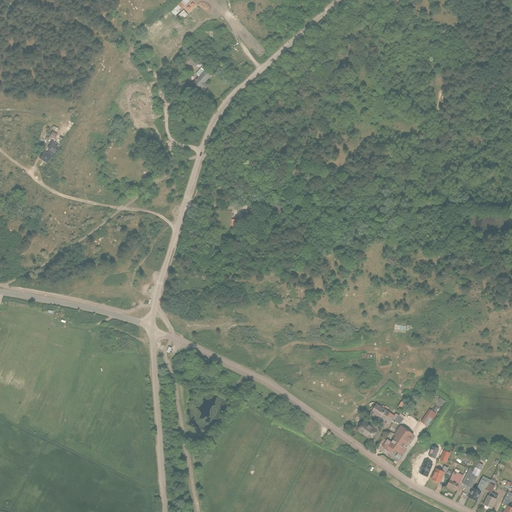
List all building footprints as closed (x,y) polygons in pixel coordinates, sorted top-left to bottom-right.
[(182,0),(178,6),(180,8),(182,9),(190,0),(182,0)] [(168,15),(164,19),(166,21),(170,17),(171,18),(173,15),(174,16),(179,11),(178,10),(180,8),(178,6),(171,13),(170,12),(168,15)] [(183,10),(178,15),(183,20),(188,15),(183,10)] [(163,18),(155,27),(162,34),(170,25),(166,21),(164,19),(163,18)] [(145,32),(138,40),(145,46),(152,39),(145,32)] [(188,60),(187,64),(196,67),(197,62),(193,61),(194,59),(188,58),(188,60)] [(201,67),(195,74),(198,77),(192,84),(198,89),(199,88),(203,91),(208,86),(205,83),(210,76),(201,67)] [(50,138),(47,136),(46,139),(51,141),(53,137),(57,139),(59,134),(53,131),(50,138)] [(47,155),(44,152),(39,159),(46,164),(50,159),(51,160),(57,151),(55,150),(58,146),(52,142),(46,150),(49,151),(47,155)] [(231,220),(232,227),(229,227),(230,232),(241,232),(240,226),(245,226),(245,219),(239,219),(231,220)] [(404,399),(399,407),(404,410),(409,402),(404,399)] [(389,423),(393,416),(378,405),(373,413),(389,423)] [(430,409),(421,422),(427,426),(436,414),(430,409)] [(357,431),(371,440),(377,431),(363,421),(357,431)] [(388,447),(400,455),(414,435),(403,427),(388,447)] [(449,462),(452,451),(445,449),(441,460),(449,462)] [(439,483),(444,472),(436,469),(432,480),(439,483)] [(464,484),(472,488),(479,475),(470,471),(464,484)] [(456,491),(463,476),(454,472),(447,487),(456,491)] [(471,500),(478,503),(488,483),(482,479),(471,500)] [(496,485),(490,482),(487,488),(493,491),(496,485)] [(484,507),(492,511),(499,496),(491,492),(484,507)]
